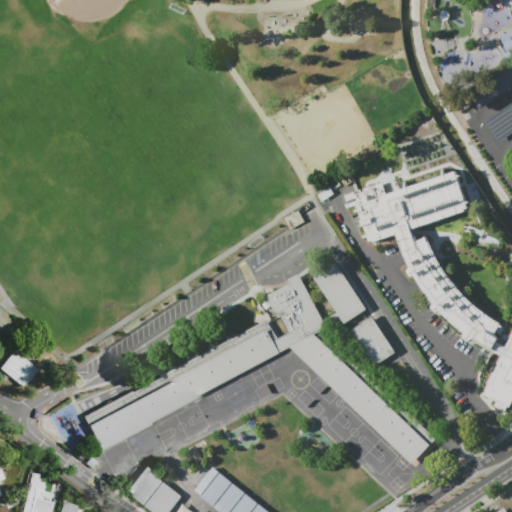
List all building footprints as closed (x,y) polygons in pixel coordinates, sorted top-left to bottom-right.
[(478,108),(511,86),(511,66),(469,94),(478,108)] [(511,102),(484,121),(498,141),(511,131),(511,102)] [(502,326),(495,338),(500,341),(498,344),(507,349),(511,338),(511,408),(511,410),(509,409),(507,414),(495,409),(498,404),(484,397),(502,359),(500,358),(491,353),(482,347),(473,341),(470,344),(465,340),(466,336),(464,335),(456,328),(449,321),(441,313),(437,315),(433,310),(435,306),(433,304),(427,296),(421,287),(416,278),(411,279),(408,274),(411,269),(409,266),(405,256),(401,247),(398,237),(375,244),(375,243),(371,244),(368,235),(366,228),(364,228),(363,223),(364,223),(356,197),(365,194),(364,191),(384,185),(388,197),(400,193),(457,174),(469,210),(466,212),(467,214),(414,232),(414,234),(418,244),(427,240),(429,244),(431,244),(433,249),(437,257),(441,264),(446,272),(450,279),(456,286),(461,293),(468,299),(474,305),(480,311),(487,316),(495,321),(502,326)] [(149,425),(150,427),(101,453),(83,419),(131,394),(132,394),(219,348),(268,323),(279,341),(288,337),(267,298),(291,286),(289,282),(300,276),(324,323),(339,315),(315,280),(337,265),(368,311),(346,326),(343,322),(340,323),(351,334),(373,319),(396,355),(374,369),(348,344),(333,327),(315,336),(320,341),(326,335),(438,441),(430,449),(430,448),(413,466),(291,350),(220,387),(149,425)] [(0,365),(13,350),(36,370),(22,388),(0,369),(0,365)] [(126,491),(144,467),(163,481),(144,505),(126,491)] [(153,511),(145,506),(163,482),(182,496),(170,511),(153,511)] [(48,511),(21,511),(27,487),(41,490),(38,500),(51,503),(48,511)] [(59,511),(63,502),(76,507),(74,511),(59,511)]
